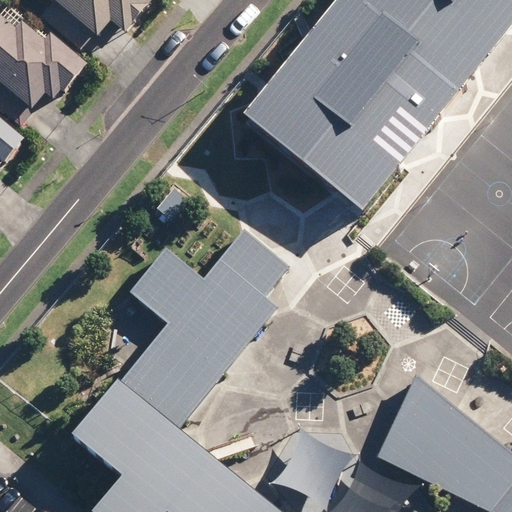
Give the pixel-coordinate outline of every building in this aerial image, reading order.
[(137,34),(165,0),(58,0),(45,15),(90,53),(106,34),(111,37),(123,22),(137,34)] [(511,0),(340,0),(261,96),(247,113),(339,188),(369,213),(511,37),(511,0)] [(61,34),(56,40),(12,5),(0,18),(0,102),(28,128),(41,111),(51,118),(59,108),(52,102),(58,95),(68,103),(99,64),(61,34)] [(16,164),(37,140),(0,108),(0,172),(11,160),(16,164)] [(511,511),(511,452),(417,380),(384,452),(433,480),(456,493),(490,511),(279,511),(184,433),(281,307),(271,294),(290,268),(246,231),(210,279),(170,251),(135,290),(170,320),(76,436),(126,480),(96,511),(511,511)]
